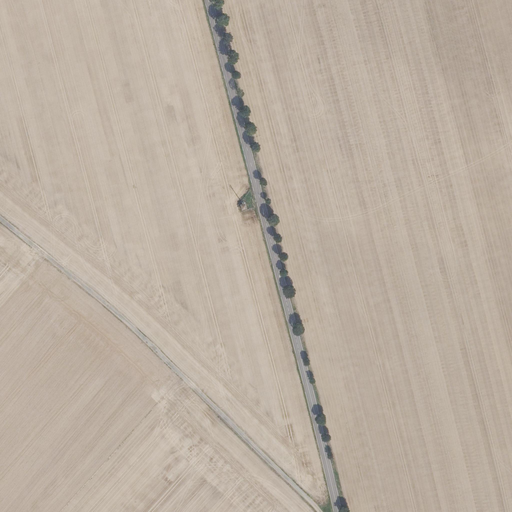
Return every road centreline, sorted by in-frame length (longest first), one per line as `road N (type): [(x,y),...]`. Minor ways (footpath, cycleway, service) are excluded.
road 1 (primary): [(208,0),(338,511)]
road 2 (track): [(0,219),(122,319),(319,511)]
